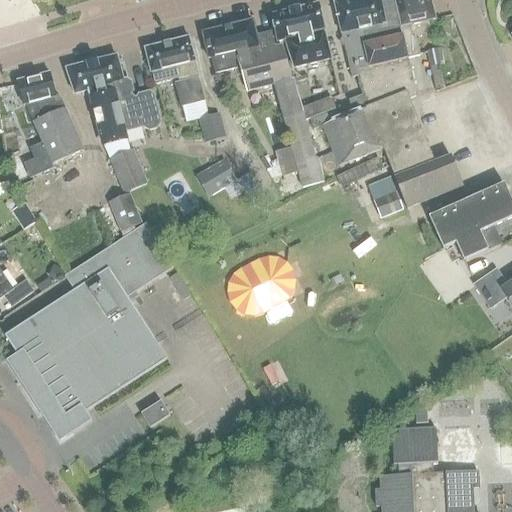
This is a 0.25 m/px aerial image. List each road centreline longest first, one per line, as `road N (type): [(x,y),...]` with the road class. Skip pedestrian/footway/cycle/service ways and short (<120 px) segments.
road 1 (tertiary): [(0,61),(216,0)]
road 2 (residential): [(511,113),(484,63),(465,0)]
